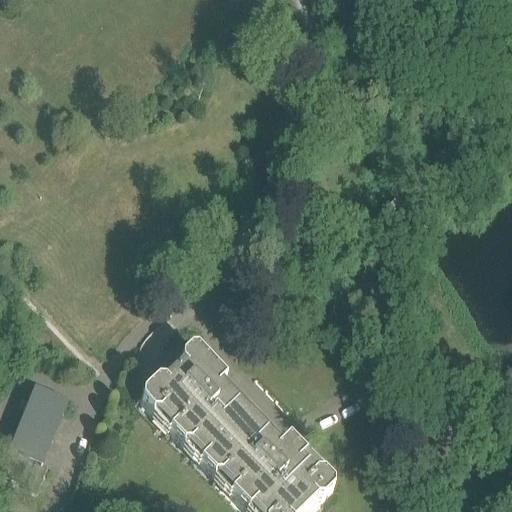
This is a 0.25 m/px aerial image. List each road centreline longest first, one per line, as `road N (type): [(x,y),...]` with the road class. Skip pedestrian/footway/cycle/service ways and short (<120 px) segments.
road 1 (residential): [(411,364),(336,415),(286,431),(221,361),(207,308)]
road 2 (residential): [(321,255),(309,185),(322,31)]
road 3 (residential): [(473,511),(411,364)]
road 4 (residential): [(321,255),(345,254),(375,286),(411,364)]
road 5 (residential): [(207,308),(136,337),(97,398)]
road 6 (residential): [(207,308),(217,274),(245,252),(321,255)]
road 7 (residential): [(97,398),(12,376),(0,411)]
